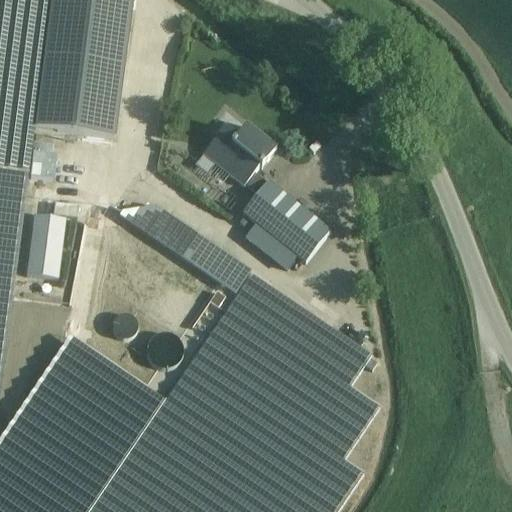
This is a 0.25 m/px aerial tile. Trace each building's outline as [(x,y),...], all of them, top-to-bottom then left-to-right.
[(113,141),(130,0),(0,0),(0,382),(28,180),(28,178),(33,147),(35,131),(113,141)] [(224,131),(202,159),(242,191),(245,188),(256,198),(240,218),(305,268),(330,235),(266,186),(265,187),(254,177),(259,171),(260,173),(276,153),(245,130),(236,141),(224,131)] [(28,178),(28,180),(53,183),(56,159),(52,158),(53,150),(33,147),(28,178)] [(53,208),(52,221),(76,223),(77,210),(53,208)] [(57,284),(64,224),(33,220),(25,280),(57,284)] [(340,511),(363,479),(344,465),(379,412),(350,393),(370,361),(251,280),(234,305),(92,511),(340,511)] [(0,511),(87,511),(170,391),(59,324),(0,442),(0,511)]
